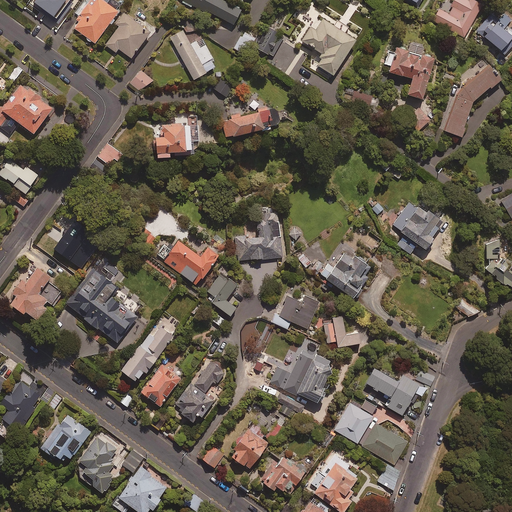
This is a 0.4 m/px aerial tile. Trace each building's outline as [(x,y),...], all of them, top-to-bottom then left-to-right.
[(90,0),(76,18),(79,20),(73,27),(94,44),(118,14),(115,11),(119,6),(111,0),(90,0)] [(240,11),(217,0),(179,0),(233,26),(240,11)] [(481,6),(469,0),(453,0),(451,5),(445,2),(434,22),(464,38),(481,6)] [(511,21),(496,8),(476,31),(501,53),(511,39),(511,38),(503,31),(511,21)] [(105,46),(116,54),(118,51),(131,60),(150,33),(122,13),(115,25),(118,27),(105,46)] [(348,28),(326,14),(315,31),(305,25),(296,39),(322,56),(316,65),(319,67),(316,72),(330,81),(355,42),(343,35),(348,28)] [(284,37),(265,25),(252,47),(272,58),(284,37)] [(211,61),(213,60),(202,39),(190,45),(182,31),(170,37),(193,81),(215,69),(211,61)] [(424,48),(410,44),(408,53),(397,49),(395,55),(388,53),(385,65),(390,67),(388,74),(412,81),(407,97),(422,101),(434,61),(421,57),(424,48)] [(501,81),(488,67),(459,89),(443,132),(460,138),(473,103),(490,88),(491,90),(501,81)] [(129,83),(139,92),(153,82),(140,71),(129,83)] [(0,126),(1,128),(4,123),(9,127),(15,119),(36,135),(56,108),(23,83),(8,103),(6,101),(0,108),(0,126)] [(371,99),(345,89),(342,98),(368,108),(371,99)] [(257,105),(249,99),(244,106),(251,111),(257,105)] [(257,109),(258,115),(223,122),(227,140),(272,130),(271,128),(276,126),(278,123),(279,118),(277,115),(272,112),(267,113),(266,107),(257,109)] [(405,119),(417,133),(430,122),(418,108),(405,119)] [(168,156),(190,155),(189,125),(162,125),(162,139),(154,139),(154,161),(169,160),(168,156)] [(122,156),(107,145),(97,158),(108,166),(113,160),(117,163),(122,156)] [(24,169),(9,159),(0,172),(0,175),(27,194),(40,176),(26,166),(24,169)] [(108,169),(95,160),(88,171),(100,179),(108,169)] [(395,166),(389,173),(398,180),(403,173),(395,166)] [(511,194),(500,201),(511,220),(511,218),(511,194)] [(30,199),(24,195),(18,203),(24,207),(30,199)] [(412,252),(416,246),(425,252),(433,241),(431,240),(443,224),(427,213),(426,215),(409,203),(393,226),(402,233),(401,235),(403,236),(398,243),(412,252)] [(383,210),(378,204),(372,209),(377,215),(383,210)] [(282,258),(277,213),(260,215),(261,225),(257,226),(258,239),(245,240),(245,235),(234,237),(237,263),(282,258)] [(157,240),(148,232),(140,241),(149,249),(157,240)] [(374,236),(367,247),(374,252),(382,242),(374,236)] [(201,257),(179,240),(162,262),(196,289),(220,259),(207,248),(201,257)] [(486,241),(486,260),(500,260),(499,240),(486,241)] [(311,263),(303,254),(297,259),(305,268),(311,263)] [(352,260),(344,255),(334,269),(328,264),(319,277),(352,300),(367,279),(362,275),(366,268),(353,259),(352,260)] [(323,266),(317,261),(308,271),(314,276),(323,266)] [(119,271),(107,262),(103,267),(115,277),(119,271)] [(491,262),(485,270),(511,290),(511,273),(498,262),(496,265),(491,262)] [(25,315),(37,324),(46,311),(43,308),(46,303),(50,306),(61,292),(48,282),(50,279),(35,269),(24,284),(19,281),(9,295),(14,298),(8,307),(23,318),(25,315)] [(104,279),(106,277),(97,270),(96,272),(92,270),(65,305),(117,346),(138,318),(133,315),(140,306),(128,297),(122,306),(110,296),(116,288),(104,279)] [(211,295),(206,301),(229,318),(236,309),(225,301),(237,286),(221,274),(207,292),(211,295)] [(302,304),(287,298),(279,316),(275,314),(271,323),(287,330),(290,322),(307,330),(319,303),(305,297),(302,304)] [(344,333),(342,315),(325,318),(325,322),(317,323),(318,329),(322,328),(324,341),(335,339),(337,346),(359,342),(358,331),(344,333)] [(172,336),(157,324),(119,373),(134,384),(143,373),(145,375),(162,353),(160,352),(172,336)] [(322,391),(330,374),(328,367),(330,363),(315,355),(314,357),(302,351),(299,357),(292,353),(288,361),(282,358),(270,383),(317,406),(324,392),(322,391)] [(193,386),(204,394),(213,382),(216,385),(225,373),(210,362),(193,386)] [(180,380),(161,366),(140,395),(158,409),(180,380)] [(397,384),(374,370),(365,385),(390,399),(385,407),(402,417),(415,394),(422,398),(426,390),(402,376),(397,384)] [(434,378),(419,371),(415,380),(430,387),(434,378)] [(0,394),(8,382),(0,376),(0,394)] [(2,404),(10,409),(3,420),(22,432),(38,408),(36,407),(43,396),(19,379),(2,404)] [(204,394),(193,386),(190,385),(175,406),(182,411),(179,415),(192,425),(197,417),(200,420),(214,401),(204,394)] [(134,398),(128,393),(120,403),(126,408),(134,398)] [(304,407),(279,394),(275,401),(283,405),(279,412),(291,418),(295,412),(300,415),(304,407)] [(63,399),(57,395),(50,406),(55,409),(63,399)] [(376,407),(365,401),(361,409),(372,415),(376,407)] [(373,418),(349,404),(333,431),(357,445),(373,418)] [(60,424),(43,449),(56,458),(57,457),(63,461),(67,455),(72,459),(82,444),(83,445),(92,432),(69,416),(62,426),(60,424)] [(407,443),(374,424),(361,446),(394,465),(407,443)] [(263,436),(252,427),(228,458),(248,472),(269,444),(261,439),(263,436)] [(88,467),(83,473),(97,483),(94,486),(105,494),(116,478),(109,473),(116,464),(110,460),(118,450),(109,443),(107,445),(98,438),(80,461),(88,467)] [(225,452),(214,444),(202,461),(214,469),(225,452)] [(145,458),(133,450),(123,465),(134,473),(145,458)] [(304,475),(282,459),(275,469),(270,465),(258,482),(273,493),(275,489),(283,494),(285,491),(288,493),(293,486),(295,487),(304,475)] [(344,498),(357,480),(335,464),(314,495),(337,511),(344,511),(351,503),(344,498)] [(138,511),(152,511),(154,510),(156,511),(164,500),(161,498),(170,486),(141,465),(112,505),(121,511),(127,511),(131,507),(138,511)] [(400,471),(385,465),(377,483),(393,490),(400,471)] [(199,511),(206,502),(191,492),(183,504),(195,511),(199,511)] [(327,511),(329,509),(319,502),(315,508),(309,504),(303,511),(327,511)]
